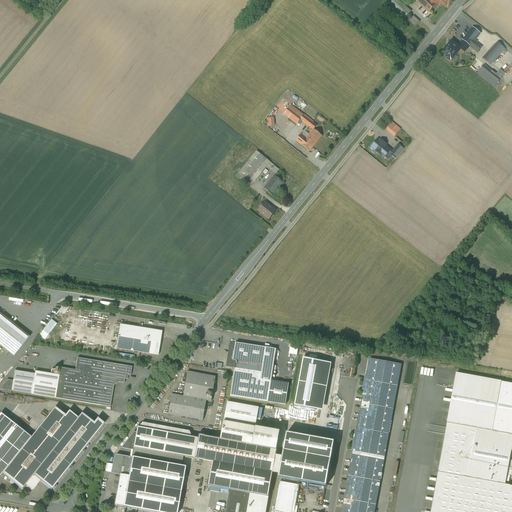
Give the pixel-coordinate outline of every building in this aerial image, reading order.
[(411,12),(398,0),(393,0),(390,4),(393,7),(392,8),(404,20),(411,12)] [(430,0),(418,0),(417,1),(429,12),(436,5),(430,0)] [(414,16),(409,21),(416,26),(420,22),(414,16)] [(473,27),(463,40),(470,45),(470,46),(474,41),(480,33),(473,27)] [(470,45),(463,40),(459,46),(465,51),(470,45)] [(482,47),(474,41),(470,46),(478,52),(482,47)] [(451,42),(442,53),(451,60),(460,48),(458,47),(451,42)] [(498,42),(483,58),(491,65),(506,49),(498,42)] [(494,73),(484,65),(478,73),(495,87),(504,75),(497,69),(494,73)] [(303,117),(290,107),(284,114),(297,124),(301,119),(303,121),(310,127),(313,123),(304,115),(303,117)] [(401,129),(392,122),(386,129),(395,137),(401,129)] [(314,129),(306,139),(301,134),(296,140),(302,145),(301,145),(309,151),(312,148),(322,136),(314,129)] [(386,144),(381,140),(380,141),(378,139),(371,147),(377,151),(376,152),(380,155),(380,154),(384,158),(389,152),(391,154),(392,152),(391,150),(385,145),(386,144)] [(391,154),(390,154),(395,158),(403,148),(398,144),(392,152),(391,154)] [(257,151),(237,176),(250,187),(253,183),(247,177),(263,157),(257,151)] [(263,157),(247,177),(253,183),(266,167),(270,162),(263,157)] [(279,170),(270,162),(266,167),(275,175),(279,170)] [(283,183),(274,176),(264,188),(273,196),(283,183)] [(276,211),(265,202),(259,211),(269,219),(270,219),(269,218),(275,211),(276,211)] [(29,337),(0,313),(0,344),(14,356),(29,337)] [(51,320),(39,335),(44,340),(57,324),(51,320)] [(144,328),(120,325),(116,349),(158,355),(162,331),(144,328)] [(290,354),(298,355),(300,343),(292,341),(290,354)] [(266,347),(232,342),(231,346),(230,345),(227,367),(235,368),(262,372),(266,347)] [(262,372),(235,368),(230,396),(268,402),(285,405),(289,384),(271,381),(276,349),(266,347),(262,372)] [(352,355),(341,353),(339,361),(351,363),(352,355)] [(35,374),(31,394),(106,406),(110,407),(114,384),(116,382),(124,383),(125,379),(127,379),(128,375),(130,376),(132,367),(127,366),(77,358),(75,370),(60,368),(59,375),(35,371),(35,374)] [(304,359),(295,405),(322,410),(331,365),(304,359)] [(374,511),(402,365),(370,359),(367,377),(365,377),(364,382),(366,382),(363,396),(357,430),(356,430),(352,449),(354,449),(353,450),(342,511),(374,511)] [(26,393),(30,373),(15,371),(13,379),(11,391),(26,393)] [(187,371),(183,396),(172,394),(168,414),(203,420),(207,401),(212,401),(216,377),(187,371)] [(31,394),(35,374),(30,373),(26,393),(31,394)] [(511,383),(456,374),(438,473),(505,485),(505,481),(509,460),(511,451),(511,450),(511,383)] [(8,379),(0,389),(11,391),(13,379),(8,379)] [(189,431),(142,422),(137,427),(136,432),(134,432),(121,448),(131,450),(133,450),(128,476),(122,506),(151,511),(176,511),(177,509),(185,467),(181,467),(183,456),(213,462),(209,486),(210,486),(221,488),(230,490),(252,494),(269,497),(273,471),(277,454),(281,432),(256,427),(257,418),(259,408),(228,402),(221,439),(198,435),(197,438),(192,437),(189,431)] [(0,476),(2,474),(22,490),(26,486),(34,475),(79,419),(78,418),(69,411),(65,415),(55,407),(31,437),(1,414),(0,414),(0,476)] [(79,419),(34,475),(40,481),(51,490),(54,486),(104,423),(97,418),(94,423),(82,413),(78,418),(79,419)] [(279,472),(278,477),(326,486),(335,442),(287,433),(283,455),(279,472)] [(130,457),(116,455),(113,459),(111,473),(120,475),(128,476),(133,450),(131,450),(130,457)] [(283,455),(277,454),(273,471),(279,472),(283,455)] [(511,511),(511,486),(505,485),(438,473),(430,511),(511,511)] [(34,475),(26,486),(32,491),(40,481),(34,475)] [(120,475),(115,505),(122,506),(128,476),(120,475)] [(294,511),(299,485),(280,482),(274,511),(294,511)] [(248,511),(252,494),(230,490),(226,511),(248,511)] [(266,511),(269,497),(252,494),(248,511),(266,511)]
